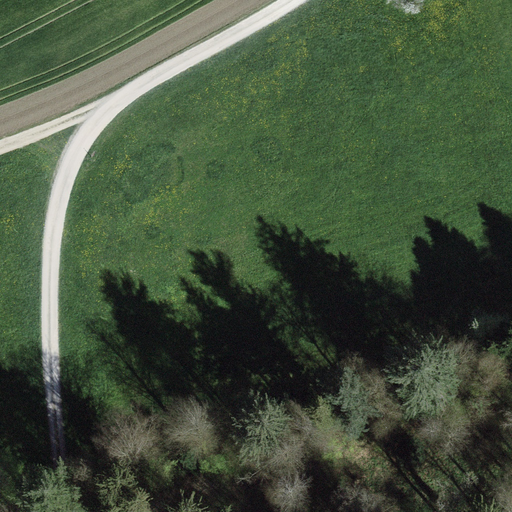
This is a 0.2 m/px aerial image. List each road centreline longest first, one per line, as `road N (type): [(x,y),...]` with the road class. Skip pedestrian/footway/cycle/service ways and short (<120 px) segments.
road 1 (track): [(292,0),(121,98),(79,142),(57,195),(45,265),(56,511)]
road 2 (track): [(121,98),(0,146)]
